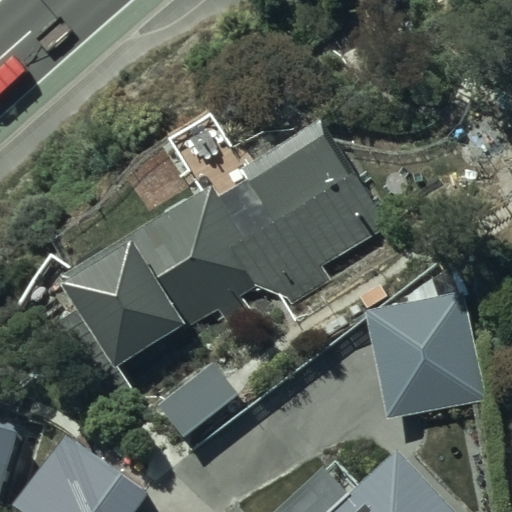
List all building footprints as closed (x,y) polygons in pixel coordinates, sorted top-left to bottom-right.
[(214,181),(53,272),(108,367),(219,305),(228,321),(255,306),(245,289),(261,281),(271,300),(331,266),(326,257),(390,222),(328,114),(246,160),(252,171),(219,189),(214,181)] [(463,285),(367,302),(387,416),(483,400),(463,285)] [(186,435),(241,391),(212,357),(159,400),(186,435)] [(0,488),(15,432),(0,427),(0,488)] [(15,511),(131,511),(147,490),(64,432),(10,508),(15,511)] [(456,511),(396,447),(326,511),(456,511)]
